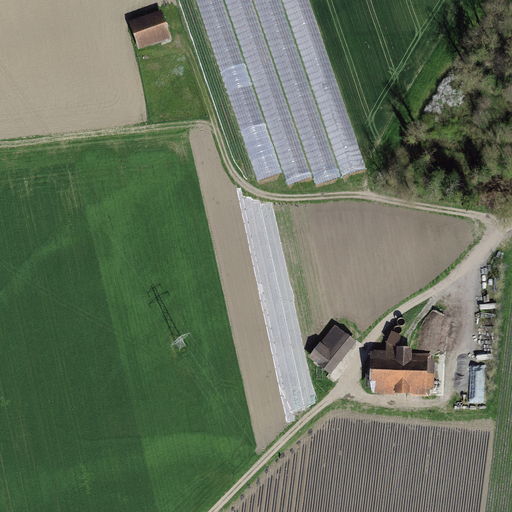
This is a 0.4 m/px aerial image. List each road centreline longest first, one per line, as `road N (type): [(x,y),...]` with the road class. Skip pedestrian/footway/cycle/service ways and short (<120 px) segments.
road 1 (track): [(151,51),(180,44),(188,50),(226,163),(244,183),(272,194),(353,195),(503,221)]
road 2 (track): [(209,511),(340,384),(407,303),(511,218)]
